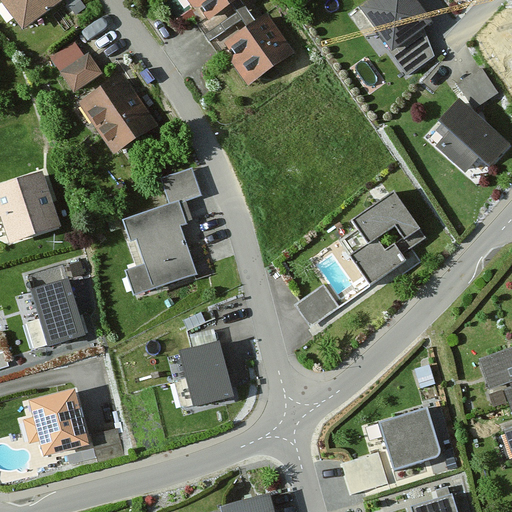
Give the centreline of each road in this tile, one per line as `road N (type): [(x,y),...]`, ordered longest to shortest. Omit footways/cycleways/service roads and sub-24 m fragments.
road 1 (residential): [(291,432),(237,214),(195,121),(107,0)]
road 2 (residential): [(291,432),(374,363),(511,217)]
road 3 (residential): [(14,511),(291,432)]
